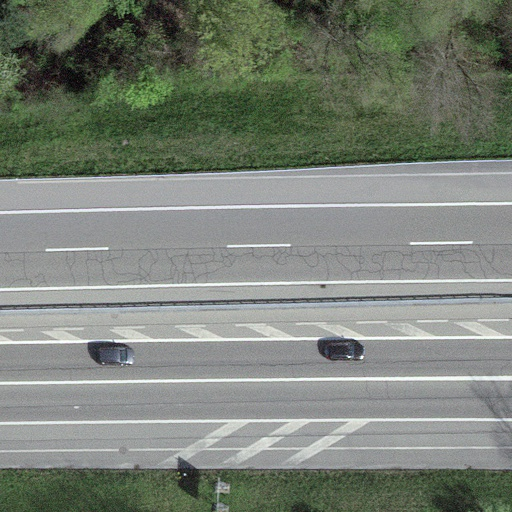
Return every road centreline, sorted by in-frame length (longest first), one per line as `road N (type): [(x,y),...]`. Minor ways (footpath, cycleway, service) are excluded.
road 1 (motorway): [(0,369),(79,361),(511,357)]
road 2 (motorway): [(511,242),(0,251)]
road 3 (motorway): [(0,396),(511,399)]
